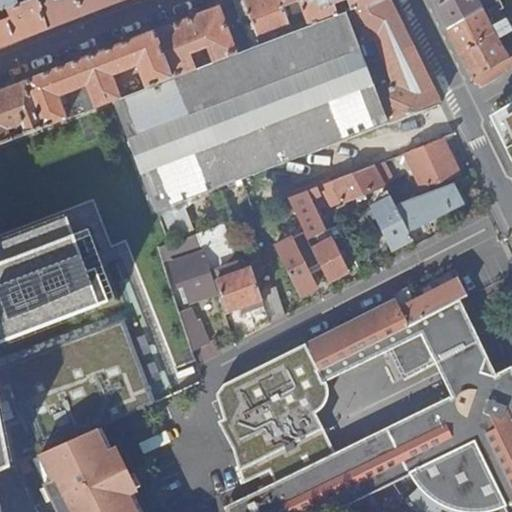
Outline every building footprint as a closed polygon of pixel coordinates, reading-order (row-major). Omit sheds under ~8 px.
[(0,0),(0,11),(8,8),(18,4),(15,0),(0,0)] [(0,48),(48,30),(36,0),(27,0),(18,4),(8,8),(12,17),(0,22),(0,48)] [(36,0),(48,30),(125,0),(36,0)] [(171,79),(111,102),(140,174),(155,212),(157,211),(213,190),(261,172),(286,163),(345,140),(440,104),(388,0),(375,0),(351,10),(346,12),(346,13),(337,16),(309,27),(293,33),(261,45),(252,48),(238,54),(171,79)] [(299,0),(238,0),(235,1),(241,19),(250,15),(261,45),(293,33),(285,7),(300,1),(299,0)] [(299,0),(300,1),(309,27),(337,16),(333,5),(344,0),(346,0),(351,10),(375,0),(299,0)] [(432,0),(436,7),(447,30),(481,9),(476,0),(432,0)] [(153,33),(171,79),(238,54),(220,7),(153,33)] [(481,9),(447,30),(453,42),(464,65),(472,80),(481,88),(511,69),(511,56),(508,59),(498,42),(511,34),(507,26),(493,34),(481,9)] [(85,112),(111,102),(171,79),(153,33),(25,82),(42,128),(46,127),(66,119),(57,96),(65,93),(71,106),(81,103),(85,112)] [(25,82),(0,91),(0,144),(10,140),(6,130),(22,124),(26,134),(42,128),(25,82)] [(511,163),(511,103),(489,117),(495,128),(511,163)] [(452,129),(440,104),(345,140),(351,155),(355,166),(386,154),(383,144),(407,135),(411,145),(452,129)] [(455,134),(452,129),(411,145),(413,150),(442,139),(455,134)] [(442,139),(413,150),(405,153),(422,189),(460,174),(442,139)] [(387,159),(374,165),(381,179),(393,174),(387,159)] [(374,165),(357,171),(320,186),(331,206),(384,185),(381,179),(374,165)] [(464,202),(454,183),(395,205),(408,231),(464,202)] [(313,188),(289,198),(300,222),(309,239),(325,231),(310,199),(317,196),(313,188)] [(408,231),(395,205),(388,193),(381,196),(386,205),(373,211),(393,250),(413,240),(408,231)] [(0,470),(40,453),(94,429),(155,402),(123,319),(0,366),(0,342),(115,299),(102,266),(88,272),(73,235),(67,217),(0,242),(0,470)] [(320,262),(309,239),(300,222),(273,241),(301,296),(318,288),(311,274),(308,269),(320,262)] [(197,233),(203,250),(223,243),(217,225),(197,233)] [(337,225),(326,231),(325,231),(309,239),(320,262),(323,268),(330,282),(350,272),(333,238),(342,234),(337,225)] [(88,230),(73,235),(88,272),(102,266),(88,230)] [(161,256),(162,259),(182,251),(178,240),(169,243),(159,247),(161,256)] [(189,301),(217,291),(203,252),(171,264),(178,285),(183,284),(189,301)] [(311,274),(323,268),(320,262),(308,269),(311,274)] [(246,304),(255,331),(268,324),(259,294),(251,267),(215,281),(226,312),(246,304)] [(394,294),(396,298),(409,325),(460,299),(467,296),(458,278),(415,300),(408,286),(394,294)] [(259,294),(268,324),(282,317),(282,316),(273,290),(259,294)] [(370,311),(388,349),(403,379),(434,363),(480,340),(464,308),(460,299),(409,325),(396,298),(370,311)] [(184,327),(195,322),(191,309),(179,313),(184,327)] [(370,311),(305,343),(323,381),(388,349),(370,311)] [(193,351),(208,343),(198,321),(195,322),(184,327),(188,336),(193,351)] [(511,511),(511,365),(498,372),(482,339),(480,340),(434,363),(450,396),(333,452),(274,481),(263,487),(246,495),(228,511),(328,511),(392,481),(410,473),(418,488),(403,499),(411,507),(416,511),(439,511),(442,507),(456,511),(491,511),(505,508),(507,511),(511,511)] [(225,419),(216,432),(241,482),(256,475),(268,469),(274,481),(333,452),(313,412),(318,409),(324,405),(326,397),(326,389),(323,381),(305,343),(217,388),(225,419)] [(105,453),(94,429),(40,453),(52,480),(44,484),(54,505),(126,473),(114,448),(105,453)] [(268,469),(256,475),(263,487),(274,481),(268,469)] [(134,488),(126,473),(54,505),(57,511),(134,511),(125,493),(134,488)] [(410,473),(392,481),(397,490),(403,499),(418,488),(410,473)] [(226,511),(228,511),(246,495),(223,506),(226,511)]
